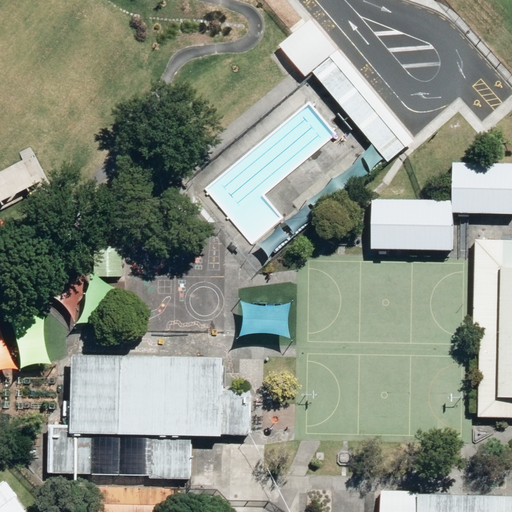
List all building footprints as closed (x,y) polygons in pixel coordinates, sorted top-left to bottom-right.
[(408,147),(333,58),(313,75),(388,164),(408,147)] [(43,147),(0,169),(0,216),(62,184),(43,147)] [(511,165),(453,165),(452,215),(511,216),(511,165)] [(449,202),(372,201),(371,250),(448,252),(449,202)] [(511,240),(476,240),(475,419),(511,419),(511,240)] [(126,247),(84,245),(80,323),(122,326),(126,247)] [(49,423),(48,473),(93,474),(94,437),(150,438),(150,480),(191,481),(191,437),(250,438),(250,394),(221,393),(221,360),(70,357),(69,424),(49,423)] [(24,511),(4,484),(0,486),(0,511),(24,511)] [(511,511),(511,497),(381,495),(380,511),(511,511)]
